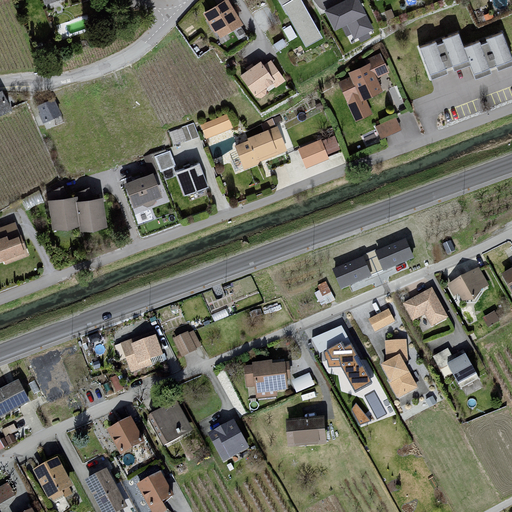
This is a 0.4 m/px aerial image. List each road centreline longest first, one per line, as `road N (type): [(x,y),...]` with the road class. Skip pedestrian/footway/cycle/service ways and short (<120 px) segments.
road 1 (residential): [(511,232),(51,431),(0,463)]
road 2 (secondary): [(0,350),(511,159)]
road 3 (residential): [(511,109),(0,300)]
road 4 (residential): [(0,84),(93,71),(122,59),(171,16)]
